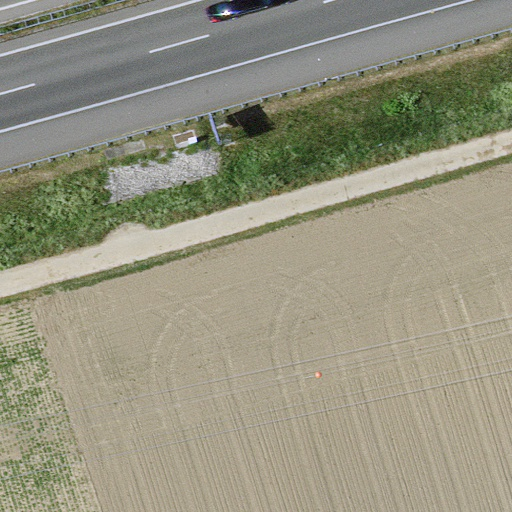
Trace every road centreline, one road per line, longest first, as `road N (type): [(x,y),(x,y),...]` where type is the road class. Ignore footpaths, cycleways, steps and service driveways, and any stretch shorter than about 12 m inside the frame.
road 1 (track): [(511,139),(0,283)]
road 2 (motorway): [(0,92),(329,0)]
